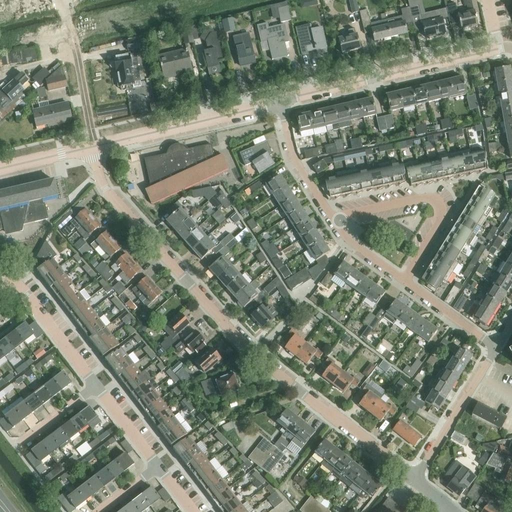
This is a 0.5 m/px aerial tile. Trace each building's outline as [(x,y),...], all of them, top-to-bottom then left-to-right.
[(355,0),(348,0),(352,14),(359,13),(355,0)] [(478,14),(475,0),(464,0),(463,0),(465,7),(468,7),(470,14),(458,16),(455,5),(447,6),(452,25),(459,24),(460,30),(477,26),(475,15),(478,14)] [(288,7),(277,10),(281,24),(291,21),(288,7)] [(409,9),(413,23),(415,33),(422,32),(422,31),(423,30),(425,38),(445,34),(442,20),(423,25),(418,7),(409,9)] [(404,23),(388,27),(391,39),(407,35),(405,25),(413,23),(409,9),(401,11),(404,23)] [(391,39),(388,27),(386,21),(371,25),(369,18),(368,18),(366,11),(359,13),(364,35),(372,33),(374,42),(391,39)] [(228,20),(222,21),(225,33),(231,32),(235,31),(233,19),(228,20)] [(258,26),(257,27),(261,44),(262,43),(268,41),(272,61),(288,57),(285,44),(289,43),(285,25),(269,29),(268,24),(267,24),(267,25),(258,27),(258,26)] [(196,27),(190,28),(193,41),(198,40),(196,27)] [(207,28),(200,40),(206,43),(208,52),(204,53),(208,68),(219,66),(217,60),(222,59),(216,34),(215,34),(207,28)] [(312,30),(296,34),(302,56),(308,55),(306,48),(314,46),(314,48),(315,48),(316,51),(318,56),(327,54),(325,49),(326,49),(322,29),(312,31),(312,30)] [(348,31),(350,37),(339,40),(342,54),(360,50),(357,36),(356,36),(354,30),(348,31)] [(190,32),(182,34),(185,45),(193,44),(190,32)] [(234,38),(240,67),(255,64),(248,35),(234,38)] [(139,41),(127,43),(128,51),(141,49),(139,41)] [(187,51),(158,58),(161,68),(162,68),(164,80),(178,77),(177,74),(191,70),(187,51)] [(110,66),(110,67),(110,68),(111,68),(111,69),(112,69),(113,69),(114,69),(115,69),(116,72),(117,72),(132,69),(132,66),(137,65),(136,55),(130,56),(130,55),(122,56),(123,58),(113,59),(114,63),(113,63),(112,63),(112,64),(111,64),(111,65),(110,65),(110,66)] [(62,67),(46,82),(49,92),(67,88),(65,77),(64,77),(62,67)] [(495,71),(497,84),(511,81),(510,68),(495,71)] [(132,69),(117,72),(120,90),(121,90),(121,91),(122,92),(123,92),(124,92),(125,92),(125,91),(126,91),(126,90),(126,89),(126,87),(133,86),(133,88),(141,87),(140,82),(138,72),(133,73),(132,69)] [(22,74),(3,91),(12,102),(17,98),(19,100),(23,96),(21,94),(24,91),(22,88),(29,82),(22,74)] [(36,83),(39,87),(48,79),(45,76),(36,83)] [(463,78),(450,81),(453,97),(466,94),(463,78)] [(450,81),(437,84),(441,100),(453,97),(450,81)] [(511,81),(497,84),(499,96),(511,93),(511,81)] [(437,84),(424,87),(428,103),(441,100),(437,84)] [(424,87),(412,90),(416,106),(428,103),(424,87)] [(44,89),(37,91),(38,97),(46,95),(44,89)] [(412,90),(399,93),(403,109),(416,106),(412,90)] [(0,123),(19,107),(19,106),(24,102),(26,100),(23,96),(19,100),(17,98),(12,102),(3,91),(0,93),(0,123)] [(403,109),(399,93),(386,96),(390,112),(403,109)] [(511,93),(499,96),(501,109),(511,106),(511,93)] [(474,97),(467,99),(470,111),(477,109),(474,97)] [(372,100),(359,103),(363,119),(376,116),(372,100)] [(24,102),(19,106),(23,111),(28,106),(24,102)] [(359,103),(347,106),(351,122),(363,119),(359,103)] [(68,104),(33,112),(36,127),(48,124),(48,127),(72,122),(68,104)] [(347,106),(334,109),(338,125),(351,122),(347,106)] [(511,106),(501,109),(504,121),(511,119),(511,106)] [(334,109),(322,112),(325,128),(332,126),(333,132),(339,130),(338,125),(334,109)] [(322,112),(309,115),(313,131),(325,128),(322,112)] [(296,118),(300,134),(301,137),(303,138),(314,136),(312,131),(313,131),(309,115),(296,118)] [(391,116),(384,118),(387,130),(394,129),(391,116)] [(387,130),(384,118),(377,120),(380,132),(387,130)] [(239,154),(245,167),(252,164),(259,174),(274,164),(270,157),(272,156),(267,143),(239,154)] [(150,189),(147,190),(145,191),(151,205),(228,169),(222,156),(217,158),(215,154),(213,155),(211,145),(188,150),(187,150),(183,147),(182,147),(181,146),(179,146),(178,146),(176,146),(174,146),(173,147),(172,147),(171,148),(169,150),(168,151),(167,153),(167,154),(167,155),(144,160),(150,184),(148,185),(150,189)] [(482,148),(470,150),(475,174),(475,173),(480,172),(480,173),(480,174),(486,171),(486,170),(485,171),(484,164),(485,164),(482,148)] [(304,153),(306,160),(318,157),(317,150),(304,153)] [(470,150),(459,153),(464,176),(465,176),(465,175),(469,174),(470,176),(469,176),(469,177),(475,174),(470,150)] [(459,153),(449,155),(454,178),(454,177),(458,176),(459,178),(458,178),(459,179),(464,176),(459,153)] [(449,155),(438,157),(439,161),(443,181),(444,180),(443,180),(448,179),(449,180),(448,181),(454,178),(449,155)] [(439,161),(428,163),(433,183),(433,182),(437,181),(438,182),(437,183),(438,183),(443,181),(439,161)] [(317,175),(323,172),(327,169),(325,165),(322,162),(313,168),(317,175)] [(405,165),(402,165),(402,166),(404,177),(408,176),(409,181),(409,180),(411,187),(416,186),(417,187),(416,187),(416,188),(422,185),(418,166),(417,162),(405,165)] [(389,163),(378,165),(379,169),(383,188),(384,188),(384,187),(388,187),(389,188),(388,188),(388,189),(394,186),(390,167),(389,163)] [(428,163),(418,166),(422,185),(423,185),(422,184),(427,183),(427,185),(427,186),(433,183),(428,163)] [(402,164),(390,167),(394,186),(394,185),(398,184),(399,186),(398,186),(399,187),(409,181),(408,176),(404,177),(402,166),(402,165),(402,164)] [(368,168),(357,170),(358,174),(362,193),(363,193),(363,192),(367,191),(368,193),(367,193),(367,194),(373,191),(368,172),(369,171),(368,168)] [(379,169),(369,171),(368,172),(373,191),(373,190),(377,189),(378,190),(377,191),(378,191),(383,188),(379,169)] [(357,170),(346,172),(352,195),(352,194),(356,193),(357,195),(356,195),(357,196),(362,193),(358,174),(357,170)] [(346,172),(336,175),(336,178),(337,178),(341,198),(342,197),(341,197),(346,196),(347,197),(346,198),(352,195),(346,172)] [(266,186),(273,197),(287,188),(280,177),(266,186)] [(325,184),(320,188),(328,200),(328,201),(331,200),(331,199),(335,198),(336,200),(335,200),(335,201),(341,198),(337,178),(336,178),(325,181),(325,184)] [(54,181),(0,193),(0,231),(4,230),(4,233),(22,233),(23,226),(48,220),(45,204),(43,205),(42,201),(58,197),(54,181)] [(259,183),(249,189),(252,195),(263,188),(259,183)] [(472,196),(472,197),(492,210),(499,199),(485,191),(487,189),(481,185),(482,184),(473,192),(473,193),(474,192),(475,193),(473,197),(472,196)] [(211,188),(203,190),(204,198),(208,202),(216,195),(211,188)] [(287,188),(273,197),(280,208),(294,199),(287,188)] [(467,206),(466,206),(486,219),(492,210),(472,197),(467,201),(468,202),(468,201),(469,202),(467,206)] [(294,199),(280,208),(287,218),(301,210),(294,199)] [(509,202),(504,209),(501,215),(505,218),(510,208),(509,202)] [(166,222),(175,232),(189,219),(180,210),(182,208),(178,203),(167,212),(171,217),(166,222)] [(461,215),(460,215),(481,228),(486,219),(466,206),(462,210),(462,211),(463,210),(464,212),(461,215)] [(78,232),(83,228),(93,218),(86,210),(70,224),(78,232)] [(301,210),(287,218),(294,229),(308,220),(301,210)] [(60,230),(75,217),(69,211),(55,224),(60,230)] [(218,212),(212,217),(216,221),(222,216),(218,212)] [(236,214),(231,219),(235,225),(240,220),(236,214)] [(455,224),(455,225),(475,237),(481,228),(460,215),(456,220),(457,220),(458,221),(456,224),(455,224)] [(93,218),(83,228),(78,232),(85,240),(101,227),(93,218)] [(189,219),(175,232),(184,241),(198,229),(189,219)] [(308,220),(294,229),(301,240),(315,231),(308,220)] [(450,233),(449,234),(466,244),(466,245),(469,247),(475,237),(455,225),(450,229),(451,229),(452,230),(450,234),(450,233)] [(198,229),(184,241),(192,251),(206,239),(198,229)] [(315,231),(301,240),(308,251),(322,242),(315,231)] [(100,247),(103,250),(114,241),(106,233),(91,246),(95,251),(100,247)] [(444,242),(444,243),(443,243),(460,253),(466,245),(466,244),(449,234),(444,238),(445,238),(446,238),(447,239),(444,243),(444,242)] [(208,262),(234,239),(230,235),(215,248),(206,239),(192,251),(201,261),(204,258),(208,262)] [(230,253),(229,252),(238,244),(234,239),(208,262),(212,267),(209,270),(218,279),(232,267),(224,259),(230,253)] [(74,247),(78,252),(86,245),(81,240),(74,247)] [(114,241),(103,250),(106,254),(102,258),(106,263),(121,249),(114,241)] [(37,271),(44,280),(60,268),(53,260),(57,257),(52,251),(46,242),(36,259),(42,262),(45,265),(37,271)] [(308,251),(316,262),(318,265),(321,271),(322,272),(330,263),(325,256),(330,253),(322,242),(308,251)] [(438,252),(454,263),(455,262),(460,253),(443,243),(439,247),(439,248),(440,247),(441,248),(439,252),(438,252)] [(91,250),(86,245),(78,252),(83,257),(91,250)] [(269,245),(263,249),(270,259),(276,255),(269,245)] [(491,248),(488,253),(493,256),(496,251),(491,248)] [(478,262),(481,264),(482,265),(489,254),(484,251),(478,262)] [(433,261),(432,261),(452,274),(458,264),(455,262),(454,263),(438,252),(433,256),(434,257),(434,256),(435,258),(433,261)] [(77,255),(73,258),(78,264),(82,261),(77,255)] [(121,270),(123,273),(134,264),(127,255),(111,269),(116,274),(121,270)] [(94,260),(90,264),(95,269),(99,266),(94,260)] [(427,270),(426,271),(443,281),(446,283),(452,274),(432,261),(427,266),(428,266),(428,265),(430,267),(427,270)] [(95,270),(99,274),(107,267),(103,263),(95,270)] [(334,276),(345,283),(354,271),(343,263),(334,276)] [(134,264),(123,273),(119,277),(126,286),(142,272),(134,264)] [(321,271),(318,265),(308,272),(311,277),(321,271)] [(511,268),(506,265),(500,275),(511,283),(511,268)] [(82,269),(87,274),(91,271),(86,266),(82,269)] [(107,267),(99,274),(107,283),(112,278),(109,274),(111,272),(107,267)] [(232,267),(218,279),(226,289),(240,277),(232,267)] [(285,267),(279,271),(285,280),(291,276),(285,267)] [(60,268),(44,280),(50,289),(66,277),(60,268)] [(306,283),(312,280),(305,270),(300,273),(306,283)] [(91,271),(87,274),(92,280),(96,276),(91,271)] [(354,271),(345,283),(355,291),(364,279),(354,271)] [(424,276),(421,280),(421,281),(427,284),(426,285),(426,284),(426,285),(428,286),(427,288),(427,287),(426,288),(435,294),(435,293),(436,291),(437,292),(443,281),(426,271),(422,275),(423,275),(424,276)] [(302,286),(306,283),(300,273),(295,276),(302,286)] [(328,274),(321,285),(326,288),(333,278),(328,274)] [(511,283),(500,275),(493,286),(506,294),(511,284),(511,283)] [(297,289),(302,286),(295,276),(290,279),(297,289)] [(66,277),(50,289),(57,298),(73,285),(66,277)] [(240,277),(226,289),(235,299),(249,287),(249,286),(240,277)] [(141,292),(144,296),(155,286),(147,278),(132,292),(136,296),(141,292)] [(268,295),(276,288),(282,284),(278,278),(263,290),(268,295)] [(292,293),(297,289),(290,279),(285,282),(292,293)] [(364,279),(355,291),(365,298),(374,286),(364,279)] [(99,283),(104,289),(107,286),(103,280),(99,283)] [(249,287),(235,299),(244,309),(258,296),(254,292),(259,287),(254,282),(249,286),(249,287)] [(490,291),(486,297),(499,305),(506,294),(493,286),(486,282),(483,287),(490,291)] [(120,283),(113,289),(120,297),(126,291),(120,283)] [(282,284),(276,288),(284,300),(290,297),(282,284)] [(73,285),(57,298),(63,306),(79,294),(73,285)] [(107,286),(104,289),(108,294),(112,291),(107,286)] [(155,286),(144,296),(147,299),(143,303),(147,308),(162,295),(155,286)] [(374,286),(365,298),(376,306),(385,294),(374,286)] [(459,291),(453,287),(444,303),(450,307),(459,291)] [(483,302),(479,308),(492,316),(499,305),(486,297),(479,293),(476,298),(483,302)] [(79,294),(63,306),(70,315),(86,302),(79,294)] [(313,295),(309,300),(314,305),(319,299),(313,295)] [(461,296),(453,309),(459,313),(467,300),(461,296)] [(111,302),(116,307),(119,304),(115,298),(111,302)] [(380,322),(383,318),(393,326),(397,321),(406,309),(395,301),(386,313),(381,310),(375,318),(368,328),(373,331),(380,322)] [(86,302),(70,315),(76,323),(93,311),(86,302)] [(119,304),(116,307),(121,312),(124,309),(119,304)] [(262,307),(251,317),(262,329),(277,315),(269,307),(266,311),(262,307)] [(492,316),(479,308),(473,319),(486,327),(492,316)] [(406,309),(397,321),(407,328),(416,316),(406,309)] [(93,311),(76,323),(83,332),(99,320),(93,311)] [(330,317),(334,320),(338,314),(334,311),(330,317)] [(180,314),(163,330),(170,337),(160,346),(166,352),(180,340),(177,336),(189,325),(180,314)] [(338,314),(334,320),(338,323),(342,317),(338,314)] [(363,324),(368,328),(375,318),(370,314),(363,324)] [(134,320),(129,315),(125,318),(130,323),(134,320)] [(416,316),(407,328),(418,336),(426,324),(416,316)] [(99,320),(83,332),(90,341),(106,328),(99,320)] [(326,321),(323,325),(328,329),(331,324),(326,321)] [(26,325),(16,332),(24,343),(34,335),(37,339),(43,334),(35,323),(34,324),(35,324),(29,329),(26,324),(25,324),(26,325)] [(426,324),(418,336),(428,344),(437,331),(426,324)] [(142,326),(138,330),(142,335),(147,331),(142,326)] [(106,328),(90,341),(96,349),(112,337),(106,328)] [(135,333),(131,328),(127,331),(131,337),(135,333)] [(285,349),(296,357),(306,344),(296,337),(298,335),(292,330),(288,335),(292,339),(285,349)] [(16,332),(6,339),(15,350),(24,343),(16,332)] [(193,355),(195,352),(198,356),(207,349),(203,344),(205,342),(196,332),(183,343),(182,341),(174,349),(179,355),(187,348),(193,355)] [(137,336),(133,339),(138,345),(142,341),(137,336)] [(112,337),(96,349),(103,358),(119,346),(112,337)] [(6,339),(0,344),(0,350),(5,357),(15,350),(6,339)] [(443,339),(436,350),(441,353),(449,343),(443,339)] [(306,344),(296,357),(307,366),(314,356),(319,359),(323,354),(317,349),(315,351),(306,344)] [(143,350),(148,356),(151,353),(147,347),(143,350)] [(105,361),(112,370),(128,357),(121,348),(105,361)] [(41,349),(34,355),(38,360),(45,354),(41,349)] [(200,357),(194,363),(203,373),(206,373),(221,360),(212,349),(201,359),(200,357)] [(459,349),(452,360),(465,368),(472,357),(459,349)] [(381,356),(385,359),(389,353),(385,350),(381,356)] [(151,353),(148,356),(152,361),(156,358),(151,353)] [(389,353),(385,359),(389,362),(393,356),(389,353)] [(128,357),(112,370),(118,378),(134,366),(128,357)] [(322,377),(333,386),(343,373),(333,365),(335,363),(329,358),(325,364),(329,367),(322,377)] [(407,366),(402,372),(411,379),(415,373),(422,364),(417,360),(410,369),(407,366)] [(452,360),(445,371),(458,379),(465,368),(452,360)] [(383,362),(378,368),(385,372),(389,366),(383,362)] [(165,369),(160,364),(157,367),(161,372),(165,369)] [(134,366),(118,378),(125,387),(141,374),(134,366)] [(366,369),(363,374),(367,377),(371,373),(366,369)] [(166,374),(171,379),(174,376),(170,370),(166,374)] [(145,371),(141,374),(125,387),(131,395),(152,379),(151,380),(145,371)] [(445,371),(439,381),(452,389),(458,379),(445,371)] [(181,372),(177,376),(183,383),(188,380),(181,372)] [(63,373),(54,381),(62,391),(72,384),(63,373)] [(215,379),(202,384),(206,396),(219,391),(221,397),(223,396),(223,398),(229,396),(228,394),(239,390),(233,375),(232,373),(226,375),(227,377),(216,381),(215,379)] [(343,373),(333,386),(344,394),(351,384),(356,388),(360,383),(354,378),(352,380),(343,373)] [(174,376),(171,379),(175,385),(179,381),(174,376)] [(152,379),(131,395),(138,404),(154,392),(159,388),(152,379)] [(401,380),(395,387),(400,391),(406,384),(401,380)] [(54,381),(44,388),(52,399),(62,391),(54,381)] [(421,386),(416,381),(413,385),(418,390),(421,386)] [(439,381),(432,392),(445,400),(452,389),(439,381)] [(359,406),(370,414),(380,401),(370,394),(372,392),(366,387),(362,392),(367,396),(359,406)] [(44,388),(34,395),(42,406),(52,399),(44,388)] [(176,389),(172,392),(177,397),(181,394),(176,389)] [(154,392),(138,404),(145,412),(161,400),(154,392)] [(445,400),(432,392),(425,403),(438,411),(445,400)] [(34,395),(25,403),(33,414),(42,406),(34,395)] [(182,402),(187,408),(190,404),(186,399),(182,402)] [(161,400),(145,412),(151,421),(167,409),(161,400)] [(380,401),(370,414),(381,422),(388,412),(393,416),(397,411),(391,406),(389,408),(380,401)] [(406,408),(408,409),(416,414),(419,409),(409,402),(406,408)] [(25,403),(15,410),(23,421),(33,414),(25,403)] [(190,404),(187,408),(192,413),(195,410),(190,404)] [(471,417),(472,417),(472,416),(500,430),(499,432),(500,432),(506,419),(478,405),(471,417)] [(90,408),(80,415),(88,426),(98,418),(90,408)] [(167,409),(151,421),(158,430),(174,417),(167,409)] [(23,421),(15,410),(5,418),(13,428),(23,421)] [(283,435),(286,431),(296,418),(287,411),(277,423),(283,428),(280,432),(283,435)] [(80,415),(70,423),(79,433),(88,426),(80,415)] [(205,421),(200,415),(197,419),(202,424),(205,421)] [(174,417),(158,430),(164,438),(180,426),(174,417)] [(296,418),(286,431),(295,438),(305,425),(296,418)] [(400,422),(393,431),(414,447),(421,438),(400,422)] [(70,423),(61,430),(69,441),(79,433),(70,423)] [(213,428),(208,423),(204,427),(209,432),(213,428)] [(305,425),(295,438),(291,443),(301,451),(315,433),(305,425)] [(180,426),(164,438),(171,447),(187,435),(180,426)] [(61,430),(51,437),(59,448),(69,441),(61,430)] [(214,437),(219,442),(223,439),(218,433),(214,437)] [(51,437),(42,445),(50,455),(59,448),(51,437)] [(173,450),(180,459),(196,446),(189,437),(173,450)] [(223,439),(219,442),(224,447),(228,444),(223,439)] [(264,439),(260,444),(270,452),(274,447),(264,439)] [(126,440),(121,444),(128,454),(134,450),(126,440)] [(315,453),(324,461),(334,449),(325,441),(315,453)] [(505,459),(506,458),(511,460),(511,444),(509,451),(500,447),(499,447),(496,446),(497,443),(483,446),(482,448),(497,455),(496,455),(505,459)] [(260,444),(256,449),(266,457),(270,452),(260,444)] [(50,455),(42,445),(32,452),(31,452),(32,452),(25,457),(35,470),(42,465),(40,463),(50,455)] [(281,445),(277,450),(282,454),(286,449),(281,445)] [(196,446),(180,459),(187,467),(203,455),(196,446)] [(270,452),(266,457),(262,462),(258,467),(269,475),(284,455),(282,454),(277,450),(274,447),(270,452)] [(238,454),(233,449),(229,452),(235,458),(238,454)] [(256,449),(252,454),(262,462),(266,457),(256,449)] [(334,449),(324,461),(321,466),(330,473),(344,456),(334,449)] [(486,453),(478,463),(483,467),(491,457),(486,453)] [(126,454),(116,462),(124,473),(134,465),(126,454)] [(262,462),(252,454),(248,459),(258,467),(262,462)] [(203,455),(187,467),(193,476),(209,463),(203,455)] [(493,455),(492,456),(486,466),(503,472),(500,481),(509,485),(511,478),(511,467),(505,465),(507,460),(493,455)] [(239,459),(244,464),(248,461),(242,456),(239,459)] [(344,456),(330,473),(339,480),(343,476),(353,464),(344,456)] [(248,461),(244,464),(249,469),(253,466),(248,461)] [(116,462),(106,469),(114,480),(124,473),(116,462)] [(451,484),(448,488),(460,497),(475,477),(456,462),(444,478),(451,484)] [(209,463),(193,476),(200,484),(216,472),(209,463)] [(343,476),(340,480),(341,480),(341,482),(348,487),(349,487),(350,487),(353,484),(363,472),(353,464),(343,476)] [(106,469),(97,477),(105,487),(114,480),(106,469)] [(216,472),(200,484),(206,493),(222,481),(216,472)] [(363,472),(353,484),(349,489),(358,496),(362,491),(372,479),(363,472)] [(252,476),(257,481),(261,478),(256,473),(252,476)] [(97,477),(87,484),(95,495),(105,487),(97,477)] [(261,478),(257,481),(262,486),(263,486),(266,483),(261,478)] [(297,483),(296,484),(302,488),(306,484),(300,479),(297,483)] [(372,479),(362,491),(358,496),(362,499),(366,495),(372,499),(382,487),(372,479)] [(222,481),(206,493),(213,502),(229,489),(222,481)] [(257,481),(253,485),(257,490),(262,486),(257,481)] [(87,484),(77,491),(86,502),(95,495),(87,484)] [(466,498),(472,501),(480,488),(474,485),(466,498)] [(480,488),(472,501),(477,504),(483,495),(485,491),(480,488)] [(152,489),(142,496),(150,507),(160,499),(152,489)] [(229,489),(213,502),(219,510),(235,498),(229,489)] [(171,499),(164,490),(158,494),(166,504),(171,499)] [(64,494),(57,499),(67,511),(73,511),(76,510),(76,509),(86,502),(77,491),(68,499),(64,494)] [(276,493),(271,496),(279,506),(283,503),(276,493)] [(483,495),(477,504),(476,507),(483,511),(490,500),(483,495)] [(142,496),(133,504),(138,511),(143,511),(150,507),(142,496)] [(279,506),(271,496),(267,500),(275,510),(279,506)] [(311,497),(307,502),(317,510),(320,505),(311,497)] [(235,498),(219,510),(220,511),(234,511),(242,507),(235,498)] [(405,511),(389,499),(378,511),(405,511)] [(490,500),(483,511),(482,511),(504,511),(506,510),(490,500)] [(307,502),(303,507),(309,511),(314,511),(317,510),(307,502)]
